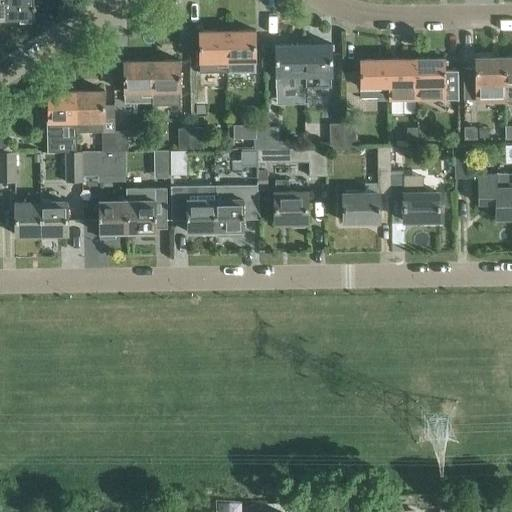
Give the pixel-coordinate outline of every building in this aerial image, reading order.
[(4,0),(5,19),(20,19),(20,22),(31,22),(31,19),(34,19),(34,0),(4,0)] [(199,72),(228,72),(227,30),(199,31),(199,72)] [(256,72),(255,61),(255,30),(227,30),(228,72),(228,73),(256,72)] [(292,75),(304,75),(303,44),(275,44),(276,75),(277,75),(277,88),(292,87),(292,75)] [(303,44),(304,75),(304,87),(332,86),(331,44),(303,44)] [(463,68),(463,99),(476,99),(504,99),(504,57),(475,57),(475,68),(463,68)] [(417,96),(416,58),(388,59),(389,97),(417,96)] [(416,58),(417,96),(444,96),(444,100),(459,100),(458,68),(457,68),(457,70),(445,70),(445,58),(416,58)] [(360,97),(389,97),(388,59),(359,59),(360,97)] [(124,103),(152,102),(151,60),(123,60),(124,103)] [(179,60),(151,60),(152,102),(152,105),(180,104),(180,102),(179,60)] [(49,122),(46,123),(46,151),(66,151),(77,151),(77,132),(77,127),(77,122),(77,121),(76,90),(48,90),(49,122)] [(104,90),(76,90),(77,121),(77,122),(77,127),(77,132),(102,131),(102,151),(115,150),(115,130),(115,112),(115,104),(105,104),(104,90)] [(329,123),(330,147),(343,147),(342,123),(329,123)] [(355,123),(342,123),(343,147),(356,147),(355,123)] [(254,141),(254,126),(233,127),(233,141),(254,141)] [(257,148),(258,148),(267,148),(266,126),(254,126),(254,141),(254,148),(257,148)] [(266,126),(267,148),(280,148),(279,126),(266,126)] [(471,126),(464,126),(464,139),(477,139),(477,131),(471,126)] [(178,149),(186,149),(191,149),(191,127),(178,127),(178,149)] [(203,127),(191,127),(191,149),(204,149),(203,127)] [(417,140),(417,127),(407,127),(407,140),(417,140)] [(128,130),(115,130),(115,150),(125,150),(126,150),(128,150),(128,130)] [(0,131),(0,151),(15,152),(12,143),(9,145),(0,131)] [(467,145),(454,145),(454,177),(467,177),(467,145)] [(389,146),(377,146),(378,192),(343,193),(343,221),(379,220),(379,196),(391,196),(390,170),(390,146),(389,146)] [(280,148),(267,148),(258,148),(258,161),(309,160),(309,176),(326,175),(326,147),(309,148),(305,148),(280,148)] [(258,180),(257,173),(257,148),(254,148),(242,148),(242,180),(258,180)] [(178,149),(170,150),(170,174),(186,173),(186,149),(178,149)] [(102,151),(82,151),(82,175),(98,175),(125,174),(125,150),(115,150),(102,151)] [(170,150),(154,150),(154,174),(170,174),(170,150)] [(0,181),(15,182),(15,152),(0,151),(0,181)] [(77,151),(66,151),(66,181),(82,181),(82,175),(82,151),(77,151)] [(403,170),(390,170),(391,196),(403,196),(403,220),(439,220),(439,191),(418,192),(417,184),(403,184),(403,170)] [(266,172),(258,172),(257,173),(258,180),(258,187),(266,186),(266,172)] [(496,218),(511,218),(511,173),(478,174),(478,203),(496,203),(496,218)] [(275,192),(275,222),(291,222),(291,227),(305,226),(305,222),(307,222),(307,191),(289,192),(289,180),(275,180),(275,192)] [(215,184),(215,231),(228,231),(228,236),(243,236),(242,231),(243,231),(243,219),(259,219),(258,189),(257,189),(257,183),(215,184)] [(187,231),(215,231),(215,184),(170,185),(171,220),(187,220),(187,231)] [(155,187),(127,188),(127,199),(127,232),(155,232),(155,228),(167,228),(166,187),(155,187)] [(127,199),(99,200),(99,233),(100,233),(100,238),(115,238),(115,232),(127,232),(127,199)] [(67,201),(41,202),(41,234),(67,233),(67,201)] [(15,234),(41,234),(41,202),(15,202),(15,234)]
